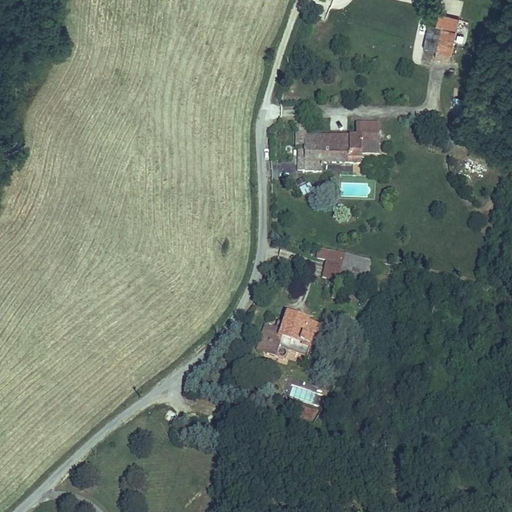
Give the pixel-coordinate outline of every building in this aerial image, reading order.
[(461,21),(443,14),(439,25),(445,28),(436,56),(447,60),(461,21)] [(461,116),(464,99),(456,98),(453,114),(461,116)] [(306,125),(292,123),(289,145),(296,147),(302,148),(299,164),(299,169),(320,172),(322,163),(361,170),(364,155),(364,151),(379,153),(381,135),(358,132),(357,143),(356,150),(350,149),(350,142),(305,136),(306,125)] [(302,148),(296,147),(294,164),(299,164),(302,148)] [(309,184),(299,188),(302,196),(313,192),(309,184)] [(368,219),(360,218),(359,235),(368,235),(368,219)] [(326,254),(339,258),(351,261),(346,278),(372,286),(380,259),(329,244),(326,254)] [(351,261),(339,258),(334,274),(346,278),(351,261)] [(267,320),(263,337),(285,342),(287,334),(298,336),(303,314),(282,309),(279,323),(267,320)]
